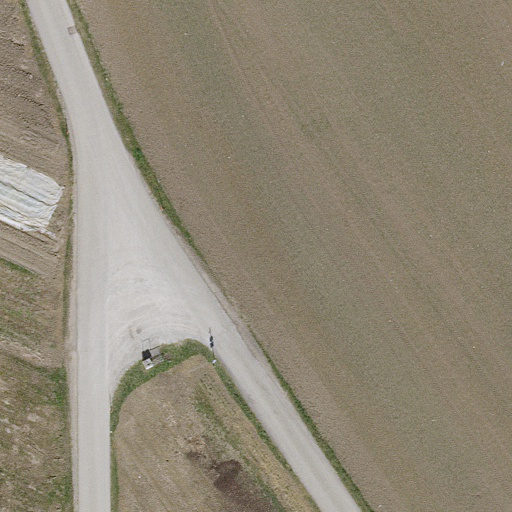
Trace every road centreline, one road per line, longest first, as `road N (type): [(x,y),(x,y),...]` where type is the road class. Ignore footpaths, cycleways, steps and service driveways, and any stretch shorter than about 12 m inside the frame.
road 1 (unclassified): [(43,0),(130,234),(100,358),(103,511)]
road 2 (track): [(130,234),(221,337),(335,511)]
